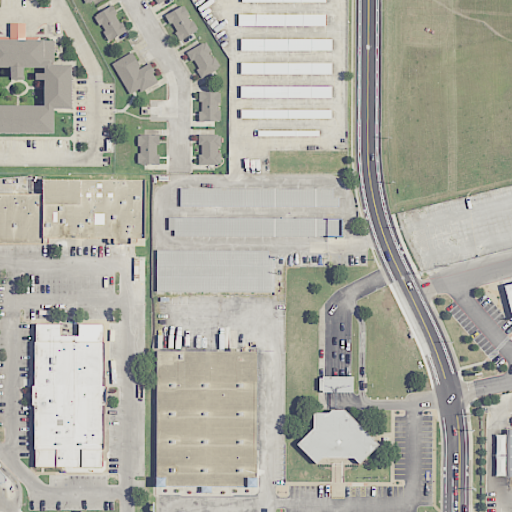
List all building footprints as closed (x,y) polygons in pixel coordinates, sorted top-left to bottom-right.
[(126,31),(112,5),(94,15),(109,41),(126,31)] [(179,40),(197,31),(185,5),(167,14),(179,40)] [(238,14),(238,26),(326,25),(326,13),(238,14)] [(0,132),(53,133),(53,108),(72,108),(72,64),(54,64),(54,39),(26,39),(26,22),(9,22),(9,38),(0,38),(0,132)] [(332,38),(240,39),(241,51),(332,50),(332,38)] [(213,78),(210,72),(219,67),(206,41),(188,51),(204,82),(213,78)] [(141,67),(133,52),(112,63),(130,97),(158,81),(149,63),(141,67)] [(332,62),(241,63),(241,75),(332,73),(332,62)] [(332,86),(241,86),(241,98),(332,97),(332,86)] [(220,92),(200,91),(200,121),(220,121),(220,92)] [(331,109),(241,110),(241,119),(331,118),(331,109)] [(159,164),(158,134),(138,135),(138,164),(159,164)] [(199,164),(220,164),(220,135),(199,134),(199,164)] [(43,193),(0,193),(0,243),(145,244),(145,178),(43,178),(43,193)] [(180,187),(180,206),(337,207),(337,189),(180,187)] [(342,237),(342,218),(169,217),(168,236),(342,237)] [(156,249),(156,292),(274,292),(274,250),(156,249)] [(503,286),(511,283),(511,315),(511,316),(503,286)] [(61,323),(35,323),(33,467),(103,467),(104,324),(79,323),(79,335),(61,334),(61,323)] [(156,486),(256,486),(257,350),(157,349),(156,486)] [(353,376),(319,377),(319,392),(354,392),(353,376)] [(316,463),(297,444),(313,427),(313,413),(328,413),(331,409),(345,409),(379,444),(359,463),(353,457),(322,457),(316,463)] [(496,476),(511,476),(511,428),(507,428),(506,434),(496,434),(496,476)]
